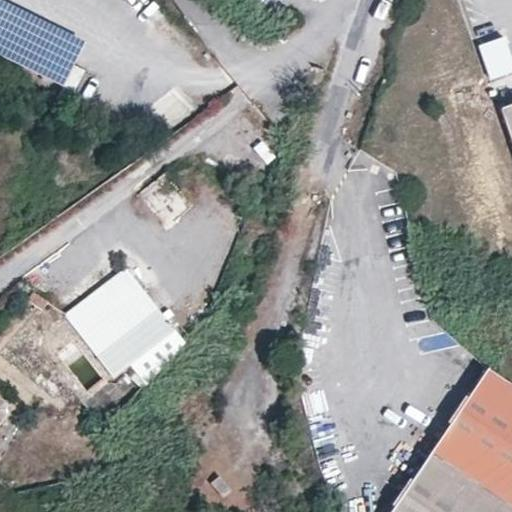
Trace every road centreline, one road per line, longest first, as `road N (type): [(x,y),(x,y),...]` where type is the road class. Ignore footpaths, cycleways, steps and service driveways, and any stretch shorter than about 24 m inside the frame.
road 1 (unknown): [(322,144),(447,429)]
road 2 (unclassified): [(322,144),(365,0)]
